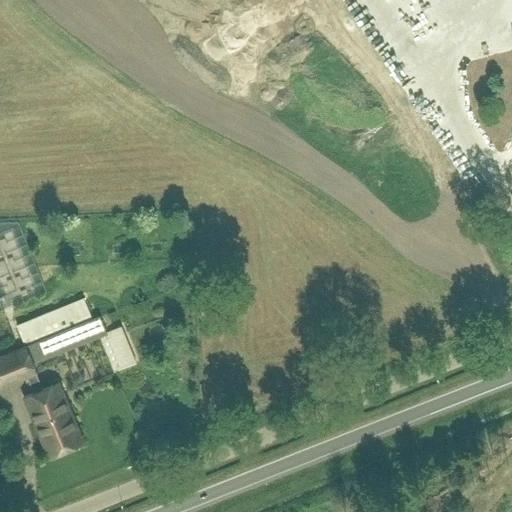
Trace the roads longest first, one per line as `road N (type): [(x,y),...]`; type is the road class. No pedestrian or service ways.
road 1 (unclassified): [(73,511),(511,336)]
road 2 (trunk): [(511,378),(162,511)]
